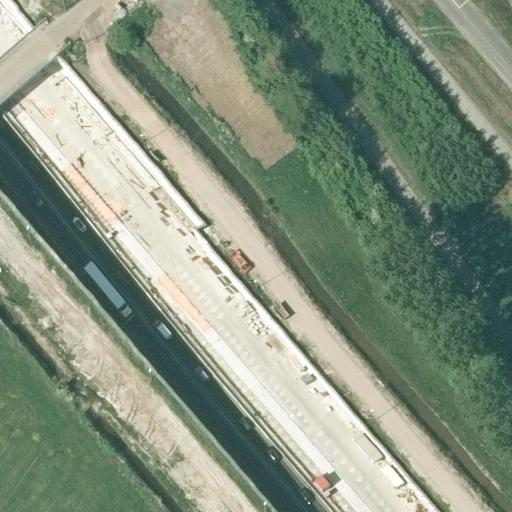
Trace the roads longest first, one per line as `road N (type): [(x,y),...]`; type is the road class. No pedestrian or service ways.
road 1 (motorway): [(394,511),(0,58)]
road 2 (motorway): [(0,133),(328,511)]
road 3 (unclassified): [(511,338),(263,0)]
road 4 (unclassified): [(0,84),(94,0)]
